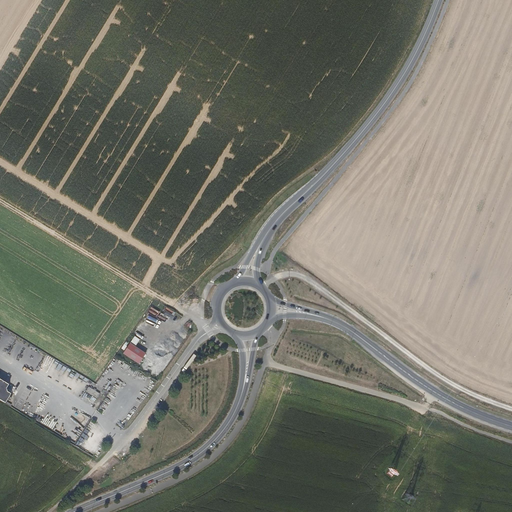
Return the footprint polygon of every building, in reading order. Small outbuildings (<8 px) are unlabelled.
[(173,319),(176,312),(164,307),(161,313),(173,319)] [(146,354),(130,343),(123,354),(139,364),(146,354)] [(0,399),(5,402),(10,393),(7,391),(6,390),(6,388),(6,386),(8,382),(0,377),(0,399)] [(169,386),(164,393),(166,395),(172,389),(169,386)] [(85,392),(96,399),(100,394),(88,387),(85,392)]
